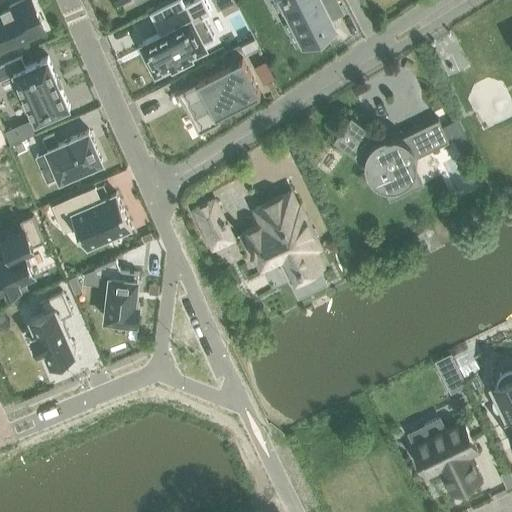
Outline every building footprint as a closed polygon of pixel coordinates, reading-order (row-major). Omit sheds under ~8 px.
[(0,48),(44,29),(31,0),(21,0),(8,6),(7,3),(6,4),(6,5),(0,7),(0,48)] [(161,31),(142,41),(156,69),(172,60),(172,61),(173,63),(191,54),(189,51),(205,43),(204,41),(212,36),(213,37),(214,36),(203,14),(210,10),(204,0),(188,0),(184,2),(182,0),(172,0),(150,11),(160,31),(161,31)] [(233,0),(213,0),(218,9),(234,1),(233,0)] [(341,11),(335,0),(276,0),(283,12),(287,10),(302,41),(322,31),(320,27),(333,22),(330,16),(341,11)] [(21,54),(0,63),(0,79),(15,73),(35,118),(35,120),(38,119),(67,106),(70,105),(69,103),(68,103),(62,88),(55,73),(48,58),(49,57),(48,55),(45,56),(26,65),(21,54)] [(218,115),(260,93),(242,57),(178,91),(185,104),(199,131),(220,120),(218,115)] [(417,158),(416,155),(449,140),(438,118),(400,136),(394,135),(387,135),(381,137),(380,137),(351,115),(333,139),(347,150),(351,145),(365,156),(362,161),(365,164),(367,169),(368,172),(371,178),(376,182),(382,185),(384,186),(390,198),(421,183),(415,170),(417,164),(417,158)] [(29,120),(5,130),(10,142),(34,131),(29,120)] [(54,132),(43,137),(47,147),(47,148),(48,150),(48,149),(59,176),(60,178),(62,177),(62,176),(74,171),(76,170),(76,171),(87,166),(86,166),(98,160),(100,160),(102,159),(101,157),(98,151),(97,150),(98,149),(93,139),(90,132),(89,131),(90,131),(89,129),(87,130),(73,136),(62,141),(63,141),(59,143),(54,132)] [(464,153),(441,160),(452,197),(475,190),(464,153)] [(95,186),(54,204),(64,229),(76,224),(86,247),(132,227),(116,192),(100,199),(99,196),(95,198),(91,189),(95,187),(95,186)] [(312,229),(310,230),(305,220),(307,219),(300,204),(298,205),(291,190),(271,199),(274,206),(258,214),(262,222),(246,230),(253,243),(251,244),(254,250),(255,249),(262,262),(278,255),(290,280),(323,264),(315,247),(320,245),(312,229)] [(214,198),(194,208),(213,248),(234,237),(214,198)] [(0,287),(3,286),(5,289),(21,282),(19,278),(23,277),(35,272),(25,249),(44,240),(33,214),(20,220),(25,230),(5,239),(10,251),(0,256),(0,287)] [(116,258),(94,268),(96,273),(110,274),(109,284),(105,283),(105,284),(103,299),(107,300),(105,318),(137,321),(139,303),(135,302),(138,271),(121,269),(116,258)] [(45,311),(30,317),(36,331),(33,332),(40,349),(44,347),(50,361),(55,359),(57,362),(71,356),(70,352),(75,350),(61,317),(72,312),(62,290),(40,300),(45,311)] [(458,371),(445,378),(451,392),(465,386),(458,371)] [(511,377),(493,386),(497,395),(495,398),(494,401),(495,405),(496,408),(499,411),(502,412),(506,412),(511,424),(511,377)] [(430,436),(413,444),(427,474),(440,467),(452,492),(480,478),(472,461),(471,462),(467,454),(477,449),(463,420),(446,428),(439,415),(424,423),(430,436)]
